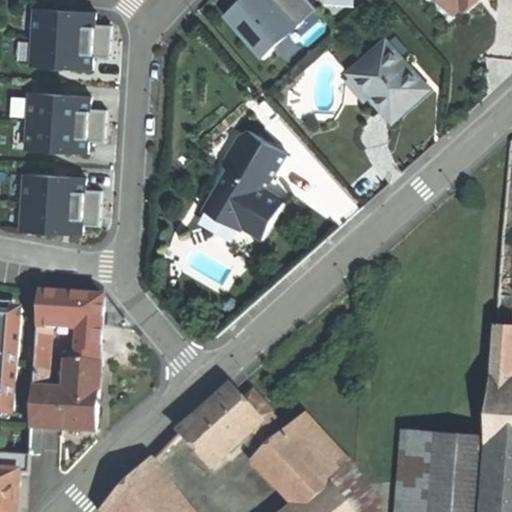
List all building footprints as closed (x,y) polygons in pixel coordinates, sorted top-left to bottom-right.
[(315,10),(306,0),(241,0),(223,16),(260,58),(315,10)] [(449,0),(457,8),(459,6),(462,10),(473,0),(449,0)] [(94,14),(33,10),(29,66),(91,70),(92,58),(108,59),(110,26),(94,26),(94,14)] [(410,106),(426,91),(384,44),(353,72),(377,99),(378,109),(391,123),(410,106)] [(89,98),(28,95),(25,152),(87,154),(88,143),(103,144),(105,111),(89,110),(89,98)] [(265,189),(286,155),(248,132),(236,137),(208,185),(215,190),(204,210),(239,231),(240,228),(261,241),(273,220),(285,201),(265,189)] [(23,175),(20,231),(81,235),(82,226),(98,227),(100,192),(84,191),(85,179),(23,175)] [(40,295),(38,334),(50,334),(77,336),(77,329),(102,331),(104,299),(40,295)] [(0,408),(17,410),(24,316),(0,314),(0,408)] [(492,385),(511,386),(511,326),(495,325),(492,385)] [(77,329),(77,336),(74,381),(88,382),(99,382),(102,331),(77,329)] [(46,374),(50,334),(38,334),(35,394),(41,394),(46,374)] [(87,397),(98,398),(99,382),(88,382),(87,397)] [(511,386),(492,385),(488,444),(511,445),(511,386)] [(248,437),(261,426),(241,404),(230,392),(204,415),(181,436),(211,470),(248,437)] [(60,396),(41,394),(35,394),(33,431),(40,432),(58,433),(60,396)] [(241,404),(261,426),(272,416),(252,394),(241,404)] [(96,435),(98,398),(87,397),(60,396),(58,433),(76,434),(96,435)] [(314,468),(333,491),(353,474),(306,420),(286,437),(303,456),(314,468)] [(265,456),(286,437),(283,433),(279,436),(276,433),(271,437),(261,426),(248,437),(265,456)] [(480,511),(487,437),(403,430),(396,511),(480,511)] [(39,458),(40,432),(33,431),(31,458),(39,458)] [(308,511),(333,491),(314,468),(295,485),(284,473),(303,456),(286,437),(265,456),(258,462),(301,511),(304,511),(307,510),(308,511)] [(511,511),(511,445),(488,444),(483,511),(511,511)] [(295,485),(314,468),(303,456),(284,473),(295,485)] [(31,462),(32,459),(0,457),(0,473),(14,474),(15,461),(31,462)] [(14,474),(22,475),(30,475),(31,462),(15,461),(14,474)] [(19,511),(22,475),(14,474),(0,473),(0,511),(19,511)] [(167,511),(140,478),(112,507),(115,511),(167,511)] [(350,511),(333,491),(308,511),(350,511)]
